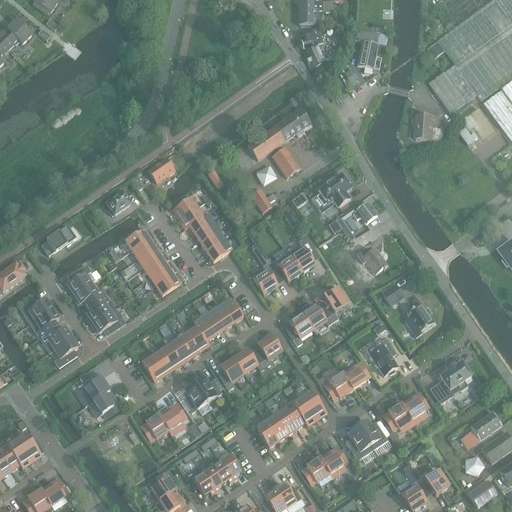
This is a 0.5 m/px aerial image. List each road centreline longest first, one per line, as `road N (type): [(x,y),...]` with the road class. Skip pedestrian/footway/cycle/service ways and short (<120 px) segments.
road 1 (residential): [(511,381),(255,0)]
road 2 (residential): [(0,234),(117,155),(141,129),(178,0)]
road 3 (residential): [(208,511),(337,422)]
road 4 (residential): [(144,406),(269,321)]
road 5 (residential): [(201,277),(93,353)]
road 6 (residential): [(337,422),(269,321)]
